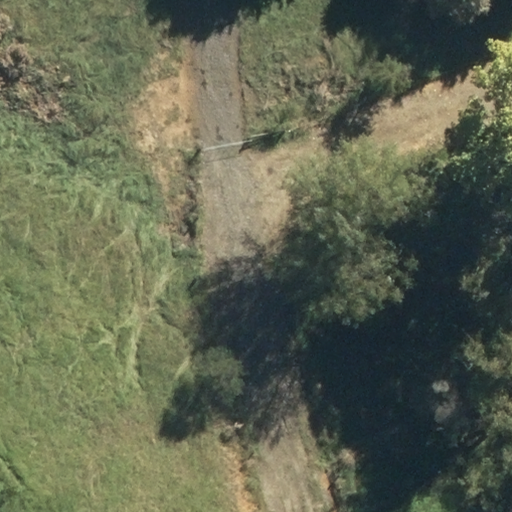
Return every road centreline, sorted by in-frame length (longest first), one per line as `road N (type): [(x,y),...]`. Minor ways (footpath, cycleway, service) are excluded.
road 1 (track): [(306,511),(285,400),(234,220),(222,0)]
road 2 (track): [(234,220),(511,83)]
